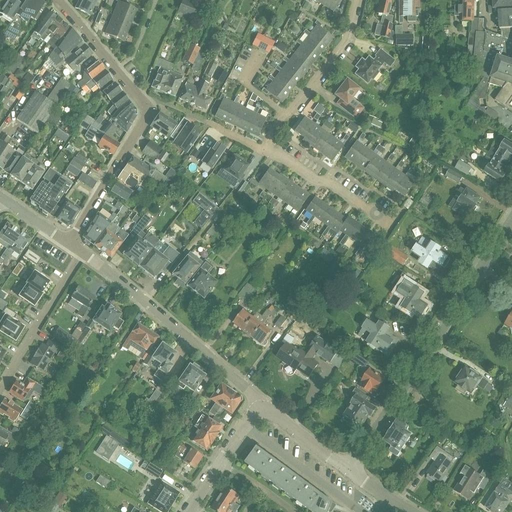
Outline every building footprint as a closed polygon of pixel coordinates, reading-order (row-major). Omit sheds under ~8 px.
[(0,13),(12,21),(23,5),(15,0),(7,0),(0,10),(0,13)] [(14,41),(26,23),(27,24),(31,18),(36,21),(46,5),(40,0),(26,0),(23,5),(12,21),(3,34),(14,41)] [(97,0),(100,0),(104,1),(104,0),(79,0),(75,8),(89,16),(97,0)] [(332,14),(335,16),(338,10),(339,10),(340,9),(337,7),(340,0),(326,0),(323,5),(333,11),(332,14)] [(389,39),(390,31),(392,24),(391,24),(393,17),(390,16),(388,16),(391,1),(386,0),(379,0),(377,13),(383,15),(381,22),(383,23),(380,36),(389,39)] [(468,46),(475,46),(477,19),(474,18),(473,0),(461,0),(461,6),(459,6),(455,5),(455,16),(461,16),(461,21),(472,22),(471,31),(470,31),(468,46)] [(475,46),(472,75),(483,77),(465,108),(487,122),(494,111),(489,108),(486,112),(485,111),(485,108),(481,108),(480,99),(486,99),(489,84),(503,89),(495,100),(511,112),(511,0),(492,0),(493,1),(488,1),(488,4),(493,4),(493,9),(497,9),(497,11),(499,11),(500,29),(501,29),(501,36),(486,31),(487,19),(477,19),(475,46)] [(114,12),(133,19),(137,9),(118,1),(114,12)] [(398,16),(398,23),(403,23),(403,16),(407,16),(407,22),(416,22),(416,17),(418,17),(418,10),(414,10),(414,1),(398,1),(398,16)] [(178,12),(194,19),(198,9),(182,2),(178,12)] [(305,2),(302,8),(308,12),(311,6),(305,2)] [(40,39),(55,17),(48,11),(31,35),(39,41),(40,39)] [(110,22),(128,30),(133,19),(114,12),(110,22)] [(62,22),(55,17),(40,38),(44,41),(47,36),(50,39),(62,22)] [(310,34),(326,47),(333,37),(320,27),(322,25),(317,21),(314,23),(317,25),(310,34)] [(69,27),(62,22),(47,43),(53,49),(69,27)] [(105,34),(124,41),(128,30),(110,22),(105,34)] [(82,42),(69,27),(53,49),(50,56),(49,57),(56,66),(67,57),(65,56),(82,42)] [(318,56),(326,47),(310,34),(305,30),(303,33),(308,36),(303,43),(302,44),(318,56)] [(255,47),(259,48),(265,37),(258,33),(252,45),(255,47)] [(413,46),(413,35),(395,35),(395,46),(413,46)] [(259,48),(268,53),(275,42),(265,37),(259,48)] [(311,66),(318,56),(302,44),(303,43),(298,39),(296,42),(301,46),(295,53),(311,66)] [(182,60),(192,65),(199,48),(190,43),(182,60)] [(64,61),(72,71),(75,68),(80,65),(92,55),(84,45),(72,55),(64,61)] [(355,74),(367,83),(371,79),(372,80),(379,72),(377,71),(383,62),(389,67),(394,61),(380,50),(375,56),(376,57),(373,61),(368,57),(365,61),(361,59),(355,67),(359,69),(355,74)] [(35,54),(31,51),(27,57),(31,59),(35,54)] [(304,75),(311,66),(295,53),(289,61),(284,57),(282,59),(287,63),(288,62),(304,75)] [(7,70),(13,74),(17,67),(19,68),(24,60),(18,56),(7,70)] [(195,58),(192,65),(193,65),(191,70),(197,72),(202,61),(196,58),(195,58)] [(81,88),(85,86),(85,85),(104,70),(97,60),(84,70),(89,76),(83,81),(78,84),(81,88)] [(209,65),(208,64),(204,74),(211,77),(218,63),(211,60),(209,65)] [(275,68),(280,73),(280,72),(296,84),(304,75),(288,62),(287,63),(282,70),(277,66),(275,68)] [(151,88),(163,92),(171,72),(160,67),(151,88)] [(25,74),(18,70),(14,77),(20,81),(25,74)] [(85,85),(85,86),(89,91),(96,86),(99,89),(112,80),(104,70),(85,85)] [(163,92),(174,97),(183,77),(171,72),(163,92)] [(273,81),(289,94),(296,84),(280,72),(280,73),(275,79),(270,75),(267,78),(272,82),(273,81)] [(12,83),(1,75),(0,76),(0,84),(7,89),(12,83)] [(11,76),(8,79),(13,82),(11,84),(20,90),(23,85),(21,83),(11,76)] [(28,88),(32,82),(25,77),(21,83),(23,85),(28,88)] [(47,121),(52,113),(57,106),(65,94),(71,85),(61,79),(46,99),(35,92),(16,119),(37,134),(41,129),(45,123),(47,121)] [(190,104),(205,110),(210,99),(204,96),(207,88),(209,84),(201,80),(199,84),(197,88),(190,104)] [(342,107),(355,118),(363,108),(351,99),(358,89),(346,80),(335,95),(345,103),(342,107)] [(281,103),(289,94),(273,81),(272,82),(266,90),(263,88),(261,91),(266,95),(268,93),(281,103)] [(110,101),(122,92),(114,82),(103,91),(110,101)] [(179,99),(190,104),(197,88),(186,83),(179,99)] [(79,91),(71,85),(65,94),(73,99),(79,91)] [(107,112),(112,118),(118,110),(129,101),(122,92),(110,101),(113,105),(107,112)] [(214,116),(225,121),(234,103),(233,103),(223,98),(225,95),(222,94),(219,100),(222,101),(214,116)] [(249,101),(255,103),(257,98),(252,94),(249,101)] [(234,103),(225,121),(236,127),(245,108),(237,104),(239,99),(236,97),(233,103),(234,103)] [(111,119),(126,133),(137,115),(137,111),(129,101),(118,110),(112,118),(111,119)] [(316,113),(320,116),(326,109),(318,103),(313,111),(316,113)] [(256,114),(257,114),(259,108),(256,107),(253,112),(245,108),(236,127),(247,132),(256,114)] [(52,113),(47,121),(56,126),(60,119),(52,113)] [(150,127),(167,139),(177,124),(160,113),(150,127)] [(266,119),(257,114),(256,114),(247,132),(258,137),(265,122),(268,123),(271,117),(268,116),(266,119)] [(478,123),(481,119),(473,114),(470,118),(478,123)] [(83,120),(91,125),(95,120),(87,115),(83,120)] [(295,131),(304,138),(315,124),(305,117),(295,131)] [(378,120),(368,117),(365,124),(379,129),(381,124),(377,122),(378,120)] [(107,135),(100,131),(91,125),(83,120),(83,121),(83,120),(79,126),(88,131),(85,137),(88,140),(92,141),(95,137),(101,141),(98,146),(99,147),(101,150),(105,150),(108,152),(109,154),(111,154),(113,155),(120,144),(110,138),(111,138),(107,135)] [(91,125),(100,131),(104,127),(95,121),(95,120),(91,125)] [(490,125),(486,123),(482,120),(478,125),(487,130),(490,125)] [(108,121),(104,127),(100,131),(107,135),(114,127),(108,121)] [(51,127),(45,123),(41,129),(47,133),(51,127)] [(303,140),(312,147),(324,131),(315,124),(304,138),(303,140)] [(170,137),(177,142),(176,142),(176,143),(176,144),(176,145),(176,146),(177,146),(177,147),(178,147),(178,148),(179,148),(180,148),(181,148),(182,148),(182,147),(183,147),(183,146),(189,150),(200,133),(193,128),(191,131),(186,127),(184,129),(179,125),(170,137)] [(53,135),(64,143),(69,138),(58,130),(53,135)] [(312,147),(322,154),(334,138),(324,131),(312,147)] [(3,170),(10,175),(22,157),(22,156),(24,153),(18,149),(15,152),(6,146),(11,139),(5,135),(1,142),(0,141),(0,168),(3,170)] [(322,154),(332,161),(344,145),(334,138),(322,154)] [(489,153),(508,165),(511,159),(511,145),(505,141),(500,138),(496,145),(501,148),(499,151),(492,147),(489,152),(489,153)] [(158,154),(161,149),(150,141),(142,153),(153,160),(158,154)] [(345,157),(354,164),(366,148),(356,141),(345,157)] [(211,169),(225,150),(215,143),(205,157),(201,154),(198,159),(202,162),(201,162),(211,169)] [(354,164),(364,171),(376,155),(366,148),(354,164)] [(153,160),(160,165),(162,163),(163,164),(169,155),(163,150),(160,156),(158,154),(153,160)] [(74,158),(84,166),(88,160),(78,153),(75,157),(74,157),(74,158)] [(508,165),(489,153),(485,159),(491,163),(489,166),(486,164),(482,170),(485,172),(485,173),(500,183),(505,175),(503,174),(508,165)] [(21,183),(37,160),(34,158),(34,159),(32,158),(25,154),(22,157),(9,176),(20,183),(21,183)] [(221,169),(240,182),(244,176),(242,174),(248,166),(241,161),(242,159),(236,155),(235,157),(233,156),(229,162),(227,161),(221,169)] [(380,158),(376,155),(364,171),(374,178),(385,162),(380,158)] [(157,185),(164,190),(170,181),(155,170),(149,166),(148,167),(133,156),(127,165),(143,176),(144,176),(149,179),(157,185)] [(69,164),(80,172),(84,166),(74,158),(69,164)] [(39,161),(37,160),(21,183),(20,183),(32,191),(44,172),(44,173),(47,169),(40,164),(37,168),(35,166),(39,161)] [(459,160),(455,168),(468,175),(472,167),(459,160)] [(395,169),(385,162),(374,178),(383,185),(395,169)] [(140,180),(143,176),(127,165),(117,179),(124,183),(128,178),(131,180),(127,184),(134,189),(140,180)] [(39,209),(61,176),(50,168),(43,178),(49,183),(47,186),(41,183),(29,201),(31,202),(31,204),(35,207),(37,206),(39,207),(38,208),(39,209)] [(268,190),(278,176),(269,169),(259,184),(268,190)] [(394,190),(395,190),(405,176),(399,172),(395,169),(383,185),(393,192),(394,190)] [(445,177),(459,184),(463,176),(449,170),(445,177)] [(78,181),(92,190),(97,182),(96,182),(83,173),(78,181)] [(274,195),(278,197),(290,181),(280,174),(278,176),(268,190),(274,195)] [(48,215),(52,217),(61,202),(59,201),(62,196),(62,197),(64,194),(65,194),(72,184),(61,176),(39,209),(40,210),(40,209),(42,211),(42,213),(46,215),(48,215)] [(395,190),(404,197),(414,183),(408,178),(405,176),(395,190)] [(256,187),(259,184),(252,179),(250,183),(256,187)] [(278,197),(288,204),(299,188),(290,181),(278,197)] [(126,201),(134,205),(140,196),(141,194),(136,190),(132,192),(117,182),(111,192),(126,201)] [(81,185),(79,189),(90,195),(92,191),(81,185)] [(299,188),(288,204),(297,211),(309,195),(299,188)] [(453,210),(467,219),(472,211),(476,214),(480,208),(476,205),(481,198),(467,188),(466,191),(461,188),(448,206),(453,210)] [(199,192),(193,200),(212,215),(218,208),(199,192)] [(312,215),(309,220),(312,222),(315,217),(313,216),(323,203),(315,197),(305,210),(312,215)] [(61,225),(66,228),(66,227),(70,226),(81,209),(66,200),(64,204),(61,202),(52,217),(54,219),(62,224),(61,225)] [(114,207),(119,210),(122,205),(117,202),(114,207)] [(321,222),(331,208),(323,203),(313,216),(315,217),(321,222)] [(133,211),(142,217),(145,212),(136,206),(133,211)] [(328,226),(325,231),(327,233),(331,228),(329,227),(338,214),(331,208),(321,222),(328,226)] [(116,216),(113,213),(108,220),(98,213),(91,223),(103,233),(111,222),(116,216)] [(136,225),(143,230),(152,220),(145,214),(136,225)] [(337,233),(339,230),(346,220),(338,214),(329,227),(331,228),(337,233)] [(194,223),(202,229),(208,221),(200,215),(194,223)] [(130,222),(135,226),(140,219),(135,216),(130,222)] [(347,236),(356,222),(348,217),(346,220),(339,230),(345,235),(347,236)] [(94,246),(102,252),(114,236),(119,229),(111,222),(103,233),(94,246)] [(355,241),(364,228),(356,222),(347,236),(345,235),(342,239),(345,241),(342,246),(347,250),(353,240),(355,241)] [(0,244),(1,245),(3,242),(8,245),(0,256),(0,258),(2,259),(20,232),(7,223),(2,230),(0,232),(0,244)] [(83,237),(94,246),(103,233),(91,223),(83,237)] [(206,233),(211,237),(218,230),(213,225),(206,233)] [(355,241),(361,246),(362,247),(372,233),(364,228),(355,241)] [(102,252),(111,258),(118,249),(128,235),(119,229),(114,236),(102,252)] [(30,239),(20,232),(2,259),(0,262),(5,265),(14,252),(19,255),(30,239)] [(141,232),(136,238),(123,255),(138,267),(152,249),(144,242),(143,241),(147,236),(141,232)] [(361,246),(358,250),(361,252),(364,248),(370,252),(380,239),(372,233),(362,247),(361,246)] [(436,269),(439,271),(442,266),(444,268),(450,260),(447,258),(448,257),(439,252),(441,249),(432,243),(422,237),(417,245),(413,252),(422,258),(419,263),(428,269),(429,267),(433,270),(436,269)] [(308,242),(317,249),(321,245),(312,238),(308,242)] [(406,255),(389,244),(384,253),(401,264),(406,255)] [(340,245),(336,251),(341,255),(346,249),(340,245)] [(155,278),(159,282),(180,256),(168,246),(164,251),(161,256),(152,249),(138,267),(154,279),(155,278)] [(41,258),(29,250),(24,257),(36,265),(41,258)] [(182,288),(184,285),(202,263),(190,253),(187,257),(186,257),(172,275),(177,279),(175,283),(182,288)] [(191,298),(200,305),(203,300),(216,283),(207,276),(214,267),(206,261),(186,286),(195,293),(191,298)] [(44,278),(41,275),(40,275),(34,271),(26,283),(27,284),(41,294),(42,294),(50,282),(44,278)] [(410,315),(418,321),(422,316),(428,306),(419,301),(424,294),(413,287),(416,283),(408,277),(406,281),(398,293),(400,294),(395,302),(402,307),(411,313),(410,315)] [(43,295),(42,294),(41,294),(27,284),(18,296),(34,308),(34,307),(42,295),(43,295)] [(76,315),(87,322),(94,311),(88,307),(95,298),(78,287),(71,298),(82,305),(76,315)] [(237,296),(246,303),(253,295),(244,288),(237,296)] [(324,306),(333,294),(326,289),(318,302),(324,306)] [(287,316),(295,321),(306,305),(298,300),(287,316)] [(86,327),(82,332),(74,345),(78,347),(90,330),(91,330),(95,323),(109,332),(113,327),(118,331),(123,322),(118,319),(121,315),(106,305),(104,308),(101,307),(92,321),(90,319),(86,327)] [(13,319),(16,314),(5,307),(2,313),(4,315),(0,322),(0,331),(15,341),(24,327),(16,322),(17,321),(13,319)] [(270,315),(270,316),(272,313),(267,309),(262,316),(257,312),(253,317),(243,330),(252,338),(262,325),(262,324),(270,315)] [(243,330),(253,317),(243,310),(233,323),(243,330)] [(288,328),(283,325),(286,320),(282,317),(275,325),(285,332),(288,328)] [(379,345),(387,350),(393,341),(389,339),(388,336),(388,335),(389,329),(380,323),(377,327),(368,321),(364,328),(359,336),(368,343),(377,348),(379,345)] [(76,328),(82,332),(86,326),(80,322),(76,328)] [(144,360),(156,341),(159,337),(137,323),(122,347),(124,348),(130,339),(143,348),(138,356),(144,360)] [(263,346),(265,346),(267,343),(267,341),(266,340),(272,332),(262,325),(252,338),(263,346)] [(74,345),(82,332),(76,328),(71,336),(58,327),(52,337),(64,346),(70,350),(74,345)] [(286,343),(277,357),(296,370),(297,369),(310,377),(319,364),(312,360),(316,354),(330,363),(339,370),(347,357),(339,351),(317,336),(309,348),(310,349),(305,356),(286,343)] [(38,349),(33,357),(33,358),(34,358),(30,364),(42,371),(54,352),(56,354),(60,348),(48,341),(45,347),(42,345),(42,346),(39,351),(38,350),(39,350),(38,349)] [(161,344),(156,341),(144,360),(142,363),(149,368),(154,360),(161,365),(158,369),(158,370),(154,376),(162,381),(172,366),(169,364),(176,354),(161,343),(161,344)] [(55,359),(61,363),(70,350),(64,346),(55,359)] [(359,385),(372,394),(374,390),(377,392),(385,379),(369,369),(366,366),(369,362),(352,351),(348,357),(366,369),(363,376),(364,377),(359,385)] [(137,372),(141,365),(136,362),(132,369),(137,372)] [(185,398),(192,402),(197,395),(194,392),(205,376),(203,375),(205,372),(194,363),(191,366),(189,365),(178,382),(175,385),(183,390),(185,387),(190,390),(185,398)] [(455,390),(464,396),(468,391),(472,394),(477,386),(484,390),(490,393),(494,387),(488,384),(489,382),(483,378),(483,377),(477,373),(476,374),(466,367),(455,382),(458,384),(455,390)] [(331,382),(337,386),(341,380),(335,377),(331,382)] [(9,392),(23,401),(24,400),(25,400),(29,399),(33,392),(41,396),(45,390),(27,378),(22,385),(15,381),(9,392)] [(497,386),(506,392),(510,388),(501,381),(497,386)] [(214,417),(216,414),(231,392),(221,385),(210,400),(215,403),(208,413),(214,417)] [(371,417),(376,409),(365,402),(369,397),(356,388),(352,394),(357,397),(344,416),(346,417),(344,420),(348,422),(348,426),(352,429),(356,427),(359,430),(361,427),(368,415),(371,417)] [(148,400),(154,404),(161,393),(156,390),(148,400)] [(220,417),(221,418),(226,411),(231,414),(239,402),(241,402),(242,400),(241,397),(239,396),(237,396),(231,392),(216,414),(220,417)] [(188,411),(194,415),(200,407),(204,400),(205,399),(199,395),(188,411)] [(503,406),(511,411),(511,398),(509,397),(503,406)] [(0,411),(11,419),(15,421),(21,410),(4,400),(0,406),(0,411)] [(29,402),(26,407),(32,411),(35,406),(29,402)] [(419,405),(422,423),(436,420),(432,402),(419,405)] [(32,411),(26,407),(20,417),(26,420),(32,411)] [(217,422),(220,417),(216,414),(214,417),(212,419),(217,422)] [(199,429),(214,439),(221,428),(206,418),(201,415),(194,427),(198,430),(199,429)] [(396,456),(398,456),(412,435),(404,430),(407,426),(397,420),(383,441),(392,447),(390,451),(390,453),(396,456)] [(11,443),(15,436),(10,433),(0,427),(0,428),(0,445),(2,447),(6,440),(11,443)] [(10,433),(15,436),(19,430),(14,427),(10,433)] [(191,441),(206,451),(214,439),(199,429),(198,430),(191,441)] [(178,451),(174,456),(194,469),(202,457),(191,450),(190,450),(181,444),(177,449),(177,450),(178,451)] [(109,445),(106,450),(112,455),(116,449),(109,445)] [(436,480),(440,482),(453,464),(451,463),(453,459),(444,452),(444,451),(437,446),(428,458),(434,462),(427,473),(428,474),(426,476),(434,482),(436,480)] [(329,511),(333,502),(257,447),(245,463),(311,511),(329,511)] [(146,469),(150,463),(144,460),(141,466),(146,469)] [(151,464),(150,463),(146,469),(145,471),(157,478),(162,470),(160,469),(151,464)] [(161,468),(172,475),(175,470),(164,463),(161,468)] [(34,475),(41,480),(49,469),(42,464),(34,475)] [(454,491),(468,499),(472,492),(474,493),(478,487),(483,490),(485,487),(492,476),(483,470),(480,475),(465,466),(461,473),(464,475),(454,491)] [(9,489),(18,495),(27,482),(18,476),(9,489)] [(148,504),(160,511),(166,511),(178,493),(162,482),(148,504)] [(235,489),(242,493),(246,486),(240,482),(235,489)] [(484,507),(491,511),(502,511),(511,497),(511,482),(507,490),(499,484),(484,507)] [(244,495),(248,498),(253,491),(248,487),(244,495)] [(226,488),(219,498),(237,510),(239,506),(234,503),(239,496),(226,488)] [(60,505),(67,495),(59,490),(53,501),(60,505)] [(88,495),(83,501),(95,509),(100,503),(88,495)] [(212,509),(217,511),(228,511),(230,510),(233,511),(235,511),(237,510),(219,498),(212,509)]
